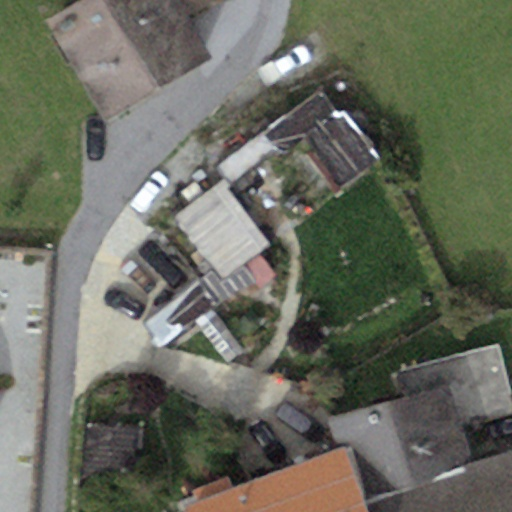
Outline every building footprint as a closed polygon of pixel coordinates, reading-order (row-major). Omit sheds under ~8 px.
[(77,0),(81,6),(58,19),(109,106),(201,52),(182,19),(215,0),(77,0)] [(215,165),(230,184),(278,147),(282,152),(304,135),(342,184),(381,154),(344,106),(340,109),(320,84),(215,165)] [(223,177),(174,213),(223,278),(271,243),(223,177)] [(219,301),(200,276),(143,319),(162,344),(196,318),(213,305),(219,301)] [(213,305),(196,318),(229,358),(244,346),(213,305)] [(345,449),(360,497),(467,468),(455,423),(511,408),(511,405),(495,344),(399,369),(406,395),(387,399),(334,419),(345,449)] [(130,476),(134,426),(91,423),(87,472),(130,476)] [(364,511),(360,497),(345,449),(311,462),(299,429),(267,441),(279,474),(193,508),(193,511),(364,511)] [(511,511),(511,455),(467,468),(360,497),(364,511),(511,511)]
